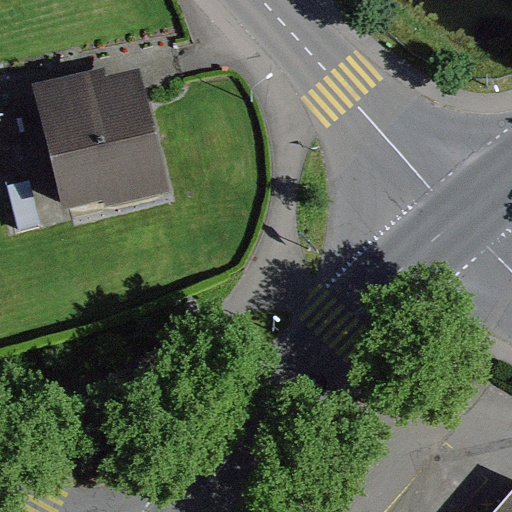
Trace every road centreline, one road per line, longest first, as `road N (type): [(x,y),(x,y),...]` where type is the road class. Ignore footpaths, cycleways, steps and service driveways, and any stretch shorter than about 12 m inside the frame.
road 1 (unclassified): [(459,219),(276,398),(189,511)]
road 2 (unclassified): [(261,0),(459,219)]
